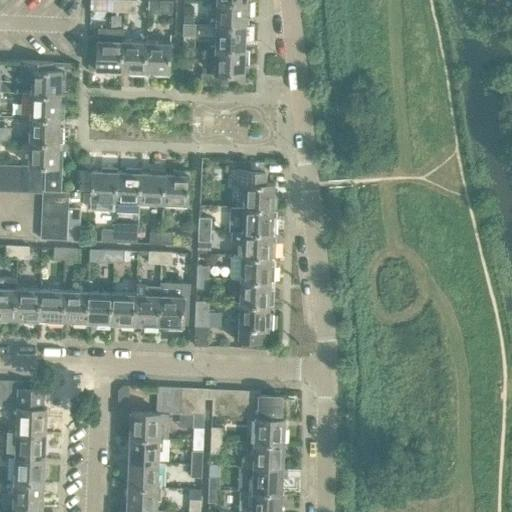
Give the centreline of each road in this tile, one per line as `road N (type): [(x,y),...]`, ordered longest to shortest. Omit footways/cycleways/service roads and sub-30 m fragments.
road 1 (residential): [(327,370),(289,0)]
road 2 (residential): [(102,360),(327,370)]
road 3 (residential): [(95,511),(102,360)]
road 4 (residential): [(325,511),(327,370)]
